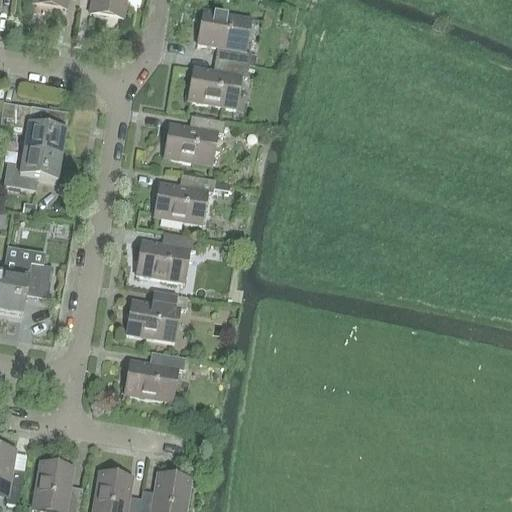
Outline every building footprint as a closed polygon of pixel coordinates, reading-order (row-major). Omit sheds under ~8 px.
[(33,0),(32,7),(65,13),(66,0),(33,0)] [(91,0),(89,17),(122,23),(125,0),(91,0)] [(214,63),(248,69),(250,57),(244,56),(250,23),(202,15),(196,48),(216,51),(214,63)] [(248,69),(214,63),(212,75),(192,72),(186,105),(235,113),(240,80),(246,81),(248,69)] [(25,138),(22,155),(60,161),(64,135),(62,135),(63,131),(64,131),(67,117),(30,111),(3,107),(0,122),(0,128),(12,131),(11,136),(25,138)] [(222,137),(224,125),(190,120),(188,132),(168,129),(162,162),(211,169),(216,136),(222,137)] [(60,161),(22,155),(20,170),(6,167),(2,189),(34,195),(36,183),(55,186),(60,161)] [(212,193),(214,184),(186,180),(184,192),(178,191),(158,188),(152,221),(201,229),(206,196),(212,197),(212,196),(212,193)] [(212,193),(212,196),(228,198),(230,187),(214,184),(212,193)] [(22,215),(33,217),(34,209),(23,207),(22,215)] [(194,254),(196,242),(162,237),(160,249),(140,246),(135,279),(183,286),(188,254),(194,254)] [(1,277),(0,284),(0,315),(21,319),(24,299),(47,303),(52,271),(20,266),(17,280),(1,277)] [(184,314),(186,302),(152,296),(150,308),(130,305),(125,338),(173,346),(178,313),(184,314)] [(182,375),(184,362),(150,357),(148,369),(128,365),(123,398),(171,406),(176,374),(182,375)] [(17,509),(23,475),(11,473),(14,453),(0,450),(0,500),(6,501),(5,507),(17,509)] [(77,511),(81,493),(69,491),(72,471),(39,466),(31,511),(77,511)] [(138,511),(140,503),(128,501),(131,481),(98,476),(91,511),(138,511)] [(184,511),(189,483),(156,477),(153,497),(141,495),(140,503),(138,511),(184,511)]
